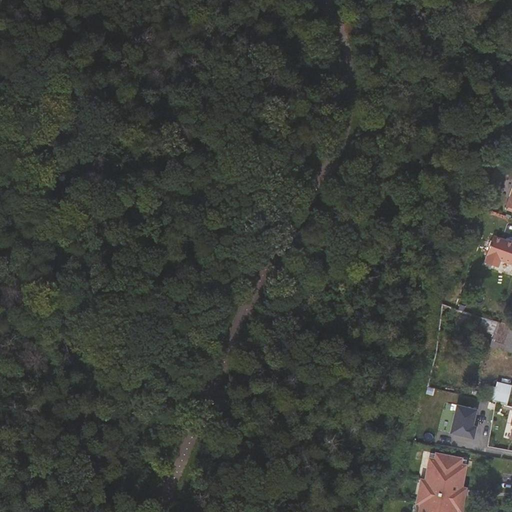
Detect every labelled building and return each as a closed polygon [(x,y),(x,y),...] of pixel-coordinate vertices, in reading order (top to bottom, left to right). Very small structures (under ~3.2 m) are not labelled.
[(511,241),(493,234),(486,253),(487,254),(484,261),(504,268),(505,271),(508,272),(511,271),(511,267),(511,241)] [(509,405),(511,387),(488,384),(486,401),(509,405)] [(477,410),(457,405),(450,434),(474,440),(477,427),(474,426),(477,410)] [(461,487),(466,464),(460,463),(461,458),(435,453),(434,458),(428,457),(424,478),(419,477),(415,497),(459,501),(461,487)] [(456,511),(459,501),(415,497),(414,500),(420,501),(417,511),(456,511)]
